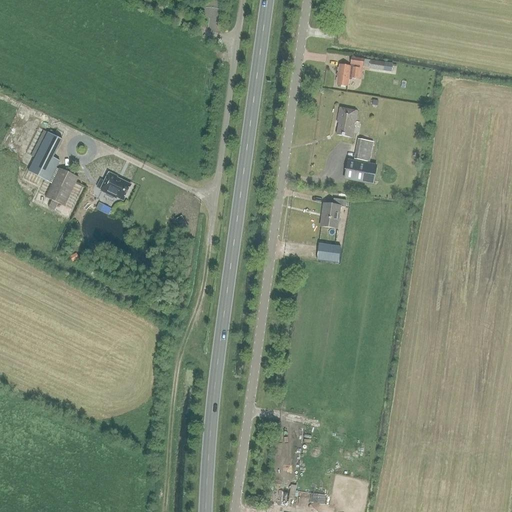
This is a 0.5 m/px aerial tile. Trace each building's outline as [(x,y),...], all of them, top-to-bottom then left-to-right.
[(358,79),(360,67),(363,67),(364,60),(352,58),(350,68),(339,66),(337,85),(348,87),(349,78),(358,79)] [(369,70),(384,72),(385,63),(370,61),(369,70)] [(353,138),(357,112),(339,109),(337,123),(339,123),(337,135),(353,138)] [(361,140),(357,160),(369,163),(371,154),(373,143),(361,140)] [(28,173),(52,185),(46,198),(52,201),(49,208),(55,211),(58,204),(65,207),(79,179),(60,169),(59,171),(56,169),(60,162),(39,152),(28,173)] [(377,166),(349,161),(346,179),(374,184),(377,166)] [(117,177),(109,173),(105,182),(100,180),(96,188),(101,190),(100,191),(106,194),(107,196),(112,198),(114,198),(116,199),(117,198),(123,201),(131,185),(116,178),(117,177)] [(324,204),(321,227),(338,230),(341,208),(346,208),(347,201),(334,199),(333,206),(324,204)] [(108,214),(111,207),(98,203),(96,209),(108,214)] [(341,247),(319,244),(317,260),(318,260),(337,263),(339,263),(341,247)] [(70,256),(73,261),(79,257),(77,253),(70,256)]
